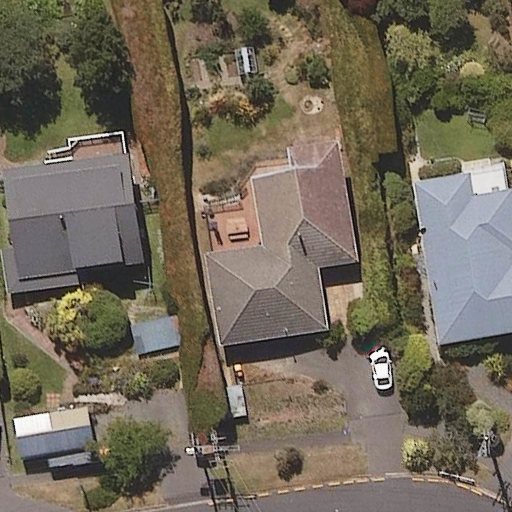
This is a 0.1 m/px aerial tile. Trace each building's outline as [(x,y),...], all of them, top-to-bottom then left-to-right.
[(141,269),(125,139),(76,145),(79,170),(4,179),(18,295),(71,289),(69,278),(141,269)] [(353,269),(341,155),(318,157),(321,185),(255,193),(262,260),(211,266),(220,349),(325,338),(318,273),(353,269)] [(511,180),(511,174),(415,188),(439,352),(511,341),(511,180)] [(175,347),(168,315),(131,323),(139,355),(175,347)] [(94,454),(88,416),(16,427),(22,465),(94,454)]
